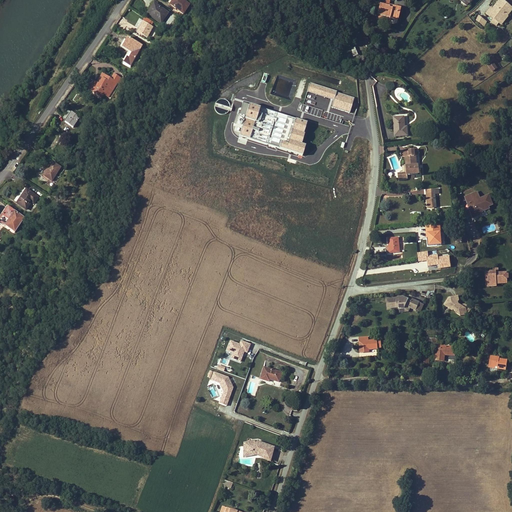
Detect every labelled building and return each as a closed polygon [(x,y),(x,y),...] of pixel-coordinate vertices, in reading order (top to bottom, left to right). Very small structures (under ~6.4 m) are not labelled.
[(189,4),(182,0),(169,0),(169,1),(170,5),(183,14),(189,4)] [(494,11),(503,1),(502,0),(500,0),(492,9),(494,11)] [(507,16),(511,9),(511,8),(503,1),(494,11),(492,9),(491,8),(487,14),(493,20),(492,22),(497,26),(499,23),(500,23),(499,22),(506,15),(507,16)] [(161,23),(168,13),(154,4),(150,9),(153,12),(151,15),(161,23)] [(397,20),(400,8),(389,5),(388,7),(379,5),(376,18),(382,20),(383,17),(390,18),(397,20)] [(502,24),(508,16),(507,16),(506,15),(499,22),(500,23),(502,24)] [(148,36),(153,27),(151,26),(153,22),(145,17),(143,21),(137,32),(144,36),(144,34),(148,36)] [(130,67),(142,46),(127,37),(123,45),(133,50),(132,52),(131,54),(129,58),(126,57),(123,63),(130,67)] [(357,55),(355,48),(351,49),(352,52),(353,52),(352,52),(350,51),(349,51),(348,51),(347,52),(346,52),(345,53),(344,54),(344,56),(344,57),(345,58),(345,59),(346,60),(347,61),(349,61),(350,61),(351,61),(352,60),(353,59),(354,58),(354,57),(354,56),(357,55)] [(117,82),(111,78),(102,73),(97,83),(96,83),(98,84),(97,85),(93,82),(89,87),(94,90),(92,93),(101,98),(103,94),(106,89),(111,92),(117,82)] [(122,79),(114,74),(111,78),(117,82),(119,83),(122,79)] [(426,85),(421,80),(413,74),(411,76),(421,85),(423,87),(426,85)] [(312,101),(331,106),(335,90),(309,84),(306,94),(313,95),(312,101)] [(437,97),(426,85),(423,88),(434,100),(437,97)] [(249,138),(258,106),(243,102),(239,114),(244,115),(238,135),(249,138)] [(284,118),(285,115),(259,108),(255,121),(258,122),(261,113),(276,117),(277,116),(284,118)] [(66,120),(71,112),(68,110),(63,118),(66,120)] [(80,118),(71,112),(66,120),(65,122),(73,127),(80,118)] [(96,125),(100,119),(95,116),(92,122),(96,125)] [(407,136),(407,127),(405,128),(404,117),(394,118),(395,136),(407,136)] [(294,118),(287,143),(280,141),(278,148),(302,154),(305,144),(300,143),(306,121),(294,118)] [(260,141),(261,135),(257,134),(258,129),(251,128),(249,139),(260,141)] [(416,165),(416,156),(417,156),(417,150),(409,150),(410,156),(406,156),(406,157),(407,172),(407,175),(404,176),(404,179),(408,178),(407,175),(419,173),(418,168),(417,168),(416,165)] [(59,177),(56,175),(60,167),(52,162),(43,176),(48,179),(46,184),(52,188),(55,183),(59,177)] [(240,170),(252,173),(253,165),(250,164),(245,163),(244,168),(241,167),(240,170)] [(265,176),(266,168),(254,166),(253,174),(265,176)] [(26,209),(31,202),(34,203),(38,197),(26,189),(17,203),(26,209)] [(436,207),(435,193),(439,193),(439,189),(428,190),(430,208),(436,207)] [(493,205),(489,196),(480,199),(478,195),(476,196),(475,193),(467,196),(469,203),(471,203),(473,208),(470,210),(473,215),(477,214),(478,216),(483,214),(482,212),(481,209),(486,208),(486,210),(490,209),(489,207),(493,205)] [(48,202),(51,198),(45,194),(42,199),(48,202)] [(357,228),(362,204),(354,202),(350,218),(346,217),(344,225),(357,228)] [(14,232),(24,218),(8,207),(2,215),(9,219),(5,226),(14,232)] [(0,222),(5,226),(9,219),(2,215),(0,218),(0,222)] [(344,226),(340,240),(345,241),(344,246),(347,247),(348,243),(353,244),(357,230),(344,226)] [(462,242),(460,234),(453,236),(454,239),(456,239),(457,244),(462,242)] [(400,252),(399,237),(388,238),(389,247),(389,253),(400,252)] [(413,260),(412,251),(402,252),(403,261),(413,260)] [(427,260),(428,270),(451,267),(449,256),(437,257),(437,255),(428,256),(427,252),(418,253),(419,261),(427,260)] [(507,279),(507,275),(507,273),(499,273),(496,274),(496,272),(491,272),(491,273),(486,273),(486,283),(496,282),(496,284),(507,283),(507,279)] [(397,307),(400,309),(404,308),(406,304),(409,306),(409,308),(410,308),(413,309),(416,310),(419,302),(412,299),(411,301),(402,297),(398,297),(397,298),(387,299),(388,309),(397,307)] [(466,309),(467,308),(468,306),(465,304),(461,306),(458,304),(458,302),(456,303),(454,301),(453,297),(449,298),(444,305),(453,310),(455,311),(456,313),(461,316),(466,315),(467,313),(466,309)] [(484,334),(478,328),(475,331),(481,337),(484,334)] [(377,349),(377,340),(368,341),(368,337),(359,338),(361,353),(369,352),(369,349),(377,349)] [(438,346),(439,339),(425,337),(424,345),(438,346)] [(455,357),(456,349),(438,346),(436,361),(444,362),(445,356),(455,357)] [(428,367),(430,354),(422,353),(420,366),(428,367)] [(506,370),(508,361),(499,359),(500,358),(491,356),(489,365),(490,365),(498,366),(498,369),(506,370)] [(281,373),(263,368),(260,379),(269,382),(270,378),(271,378),(271,380),(278,382),(281,373)] [(226,406),(234,377),(212,372),(210,380),(223,384),(218,404),(226,406)] [(269,458),(273,448),(259,442),(258,445),(255,445),(255,442),(244,443),(245,453),(250,453),(250,455),(256,455),(260,456),(261,455),(269,458)]
